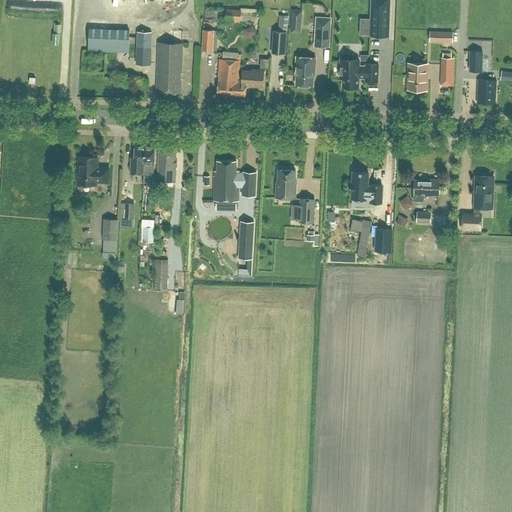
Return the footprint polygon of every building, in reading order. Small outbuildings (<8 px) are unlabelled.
[(388,36),(389,0),(371,0),(370,35),(388,36)] [(241,9),(226,8),(226,19),(240,20),(241,9)] [(295,9),(295,31),(304,31),(304,9),(295,9)] [(317,17),(315,45),(328,46),(330,18),(317,17)] [(256,24),(245,27),(247,36),(258,33),(256,24)] [(129,30),(89,29),(88,51),(128,52),(129,30)] [(203,30),(202,50),(212,50),(213,30),(203,30)] [(273,31),(272,42),(272,52),(285,53),(286,43),(287,32),(273,31)] [(152,32),(137,32),(137,64),(151,64),(152,32)] [(452,41),(452,33),(445,32),(430,32),(430,40),(445,40),(452,41)] [(183,43),(158,42),(156,92),(181,93),(181,79),(181,73),(182,73),(183,43)] [(471,51),(470,71),(482,71),(483,51),(471,51)] [(218,94),(231,95),(232,83),(238,83),(239,80),(240,60),(238,60),(239,54),(231,52),(223,53),(222,59),(219,59),(218,77),(219,77),(218,94)] [(343,59),(341,59),(340,66),(339,66),(339,73),(340,73),(340,77),(343,77),(343,87),(358,87),(358,78),(365,78),(365,80),(378,81),(378,64),(366,63),(365,66),(359,65),(359,60),(352,59),(352,54),(343,54),(343,59)] [(313,71),(315,71),(315,57),(296,56),(295,74),(297,74),(296,84),(312,85),(313,71)] [(408,89),(426,90),(427,64),(409,63),(408,89)] [(242,80),(239,80),(238,83),(232,83),(231,95),(246,96),(246,85),(263,87),(265,70),(243,69),(242,80)] [(511,72),(501,71),(500,80),(511,81),(511,72)] [(477,103),(495,104),(497,80),(478,79),(477,103)] [(144,164),(145,145),(135,145),(135,158),(131,158),(131,173),(144,173),(144,164)] [(144,164),(144,173),(150,173),(150,164),(154,164),(154,145),(145,145),(144,164)] [(175,167),(176,146),(159,146),(158,181),(175,181),(176,167),(175,167)] [(108,182),(109,168),(97,167),(97,157),(79,156),(78,171),(77,171),(77,180),(78,180),(78,183),(96,184),(96,181),(108,182)] [(239,173),(239,171),(236,171),(236,160),(217,160),(217,171),(215,171),(215,176),(214,176),(214,200),(239,200),(239,186),(242,187),(242,195),(255,195),(256,171),(243,171),(243,174),(239,173)] [(276,181),(275,197),(295,198),(296,183),(295,183),(295,169),(278,168),(277,181),(276,181)] [(372,184),(371,187),(367,187),(368,171),(362,171),(362,169),(354,169),(354,171),(353,171),(352,182),(350,182),(350,191),(352,191),(352,199),(367,199),(367,198),(371,199),(371,202),(381,203),(382,184),(372,184)] [(480,207),(492,208),(493,176),(476,175),(474,214),(462,214),(462,228),(480,229),(481,214),(480,214),(480,207)] [(414,195),(439,195),(439,179),(427,179),(427,180),(414,179),(414,195)] [(314,198),(300,198),(299,222),(313,222),(314,198)] [(124,203),(123,218),(124,218),(124,224),(133,224),(133,218),(134,218),(135,203),(124,203)] [(416,211),(416,222),(430,223),(431,212),(416,211)] [(351,215),(350,228),(362,229),(359,250),(367,250),(370,222),(363,221),(364,216),(351,215)] [(102,239),(103,239),(103,251),(117,252),(118,240),(119,219),(103,218),(102,239)] [(254,221),(241,221),(240,258),(253,258),(254,221)] [(142,242),(153,243),(154,226),(143,226),(142,242)] [(391,252),(392,229),(378,228),(377,251),(391,252)] [(432,234),(421,234),(421,243),(432,243),(432,234)] [(73,268),(74,249),(65,248),(64,267),(73,268)] [(168,260),(155,259),(154,290),(167,291),(168,260)]
